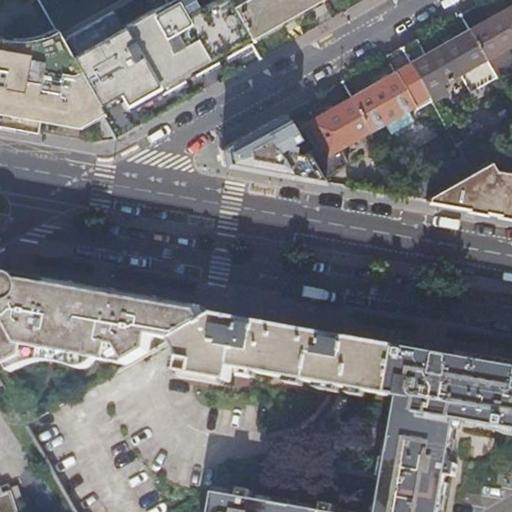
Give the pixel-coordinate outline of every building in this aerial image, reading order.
[(58,42),(97,112),(97,113),(117,101),(123,112),(199,70),(249,42),(226,2),(225,0),(214,0),(195,11),(188,0),(144,0),(151,10),(118,29),(110,13),(58,42)] [(228,0),(226,2),(232,12),(249,42),(273,29),(314,5),(322,0),(228,0)] [(511,5),(467,31),(494,78),(511,68),(501,50),(511,44),(511,5)] [(424,55),(408,64),(419,84),(425,93),(427,97),(430,102),(445,93),(439,85),(465,71),(476,90),(495,80),(494,78),(467,31),(424,55)] [(0,129),(11,131),(26,134),(27,130),(34,131),(36,120),(71,127),(73,125),(97,112),(58,42),(53,34),(47,37),(31,42),(22,44),(15,43),(0,40),(0,129)] [(399,48),(408,64),(424,55),(415,40),(399,48)] [(393,73),(408,64),(399,48),(392,53),(384,57),(393,73)] [(419,84),(408,64),(393,73),(349,97),(366,127),(381,119),(396,110),(411,102),(413,105),(427,97),(425,93),(419,84)] [(349,97),(289,131),(294,139),(304,155),(317,176),(343,161),(346,159),(337,144),(366,127),(349,97)] [(396,110),(381,119),(384,126),(390,127),(398,122),(399,116),(396,110)] [(97,112),(73,125),(76,130),(99,116),(97,113),(97,112)] [(317,176),(304,155),(284,152),(281,146),(294,139),(289,131),(280,115),(238,139),(219,150),(224,165),(242,169),(290,177),(320,183),(317,176)] [(511,126),(479,145),(489,162),(511,149),(511,126)] [(460,156),(471,173),(480,168),(469,150),(460,156)] [(463,178),(423,201),(437,203),(511,216),(511,173),(491,170),(487,163),(480,168),(471,173),(463,178)] [(0,278),(6,279),(5,280),(0,280),(0,377),(3,383),(27,427),(173,343),(192,332),(218,317),(213,317),(209,310),(167,302),(110,292),(103,291),(33,278),(14,274),(6,275),(0,278)] [(192,332),(173,343),(182,358),(182,359),(182,362),(177,361),(175,373),(180,373),(180,375),(229,383),(232,371),(388,397),(389,390),(396,348),(340,339),(280,328),(245,322),(218,317),(192,332)] [(399,392),(377,511),(320,511),(215,494),(212,511),(440,511),(456,421),(479,425),(511,431),(511,368),(487,364),(461,360),(432,355),(396,348),(389,390),(399,392)]
